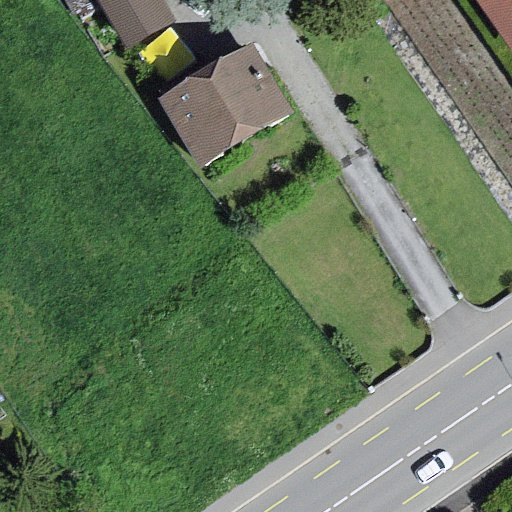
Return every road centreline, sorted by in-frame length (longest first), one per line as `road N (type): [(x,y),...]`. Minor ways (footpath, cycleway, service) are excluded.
road 1 (primary): [(511,344),(268,511)]
road 2 (primary): [(349,511),(511,401)]
